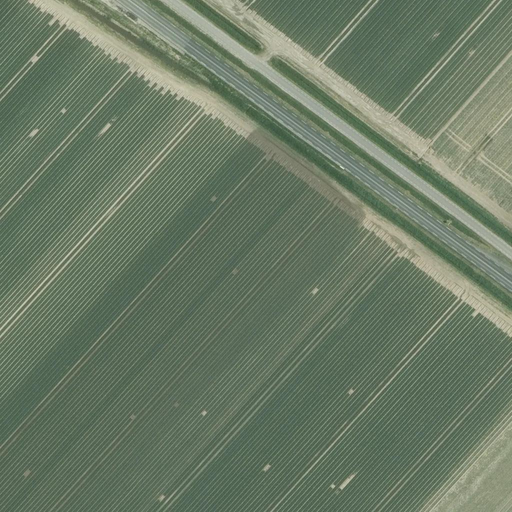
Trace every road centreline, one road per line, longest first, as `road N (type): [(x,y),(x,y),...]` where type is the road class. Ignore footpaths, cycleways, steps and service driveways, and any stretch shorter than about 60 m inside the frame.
road 1 (primary): [(511,284),(125,0)]
road 2 (unclassified): [(511,254),(170,0)]
